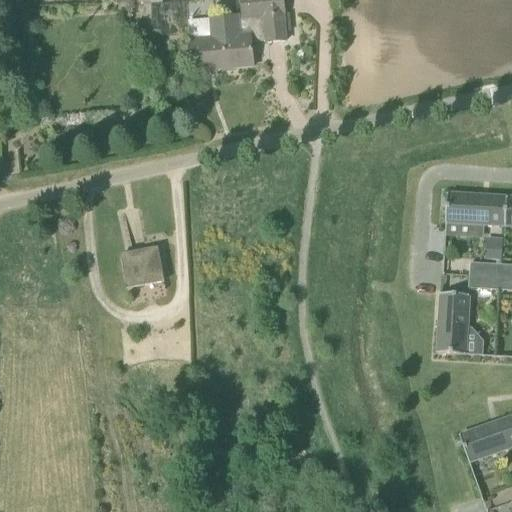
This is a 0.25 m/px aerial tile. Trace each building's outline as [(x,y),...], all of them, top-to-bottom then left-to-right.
[(209,21),(209,22),(189,23),(189,43),(192,73),(253,68),(251,44),(267,43),(267,44),(285,43),(281,0),(239,0),(242,18),(209,21)] [(153,7),(152,33),(169,34),(170,8),(153,7)] [(445,224),(505,228),(507,200),(447,196),(445,224)] [(487,259),(503,260),(505,238),(488,237),(487,259)] [(157,250),(121,257),(128,291),(164,284),(157,250)] [(511,268),(470,266),(469,279),(511,281),(511,268)] [(511,281),(469,279),(468,291),(511,293),(511,281)] [(465,358),(465,357),(469,298),(441,296),(437,356),(465,358)] [(511,419),(492,427),(459,438),(469,465),(511,449),(511,419)]
